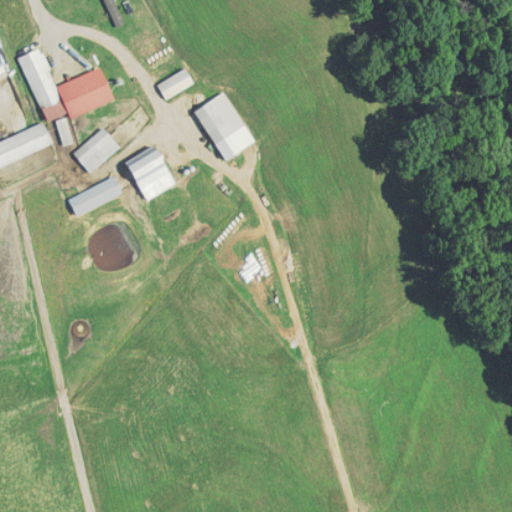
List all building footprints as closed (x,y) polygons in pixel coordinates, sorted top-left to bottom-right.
[(105,0),(116,25),(124,22),(114,0),(105,0)] [(113,98),(101,66),(55,84),(41,46),(19,54),(44,120),(68,111),(69,115),(113,98)] [(164,96),(193,83),(186,68),(157,81),(164,96)] [(224,158),(254,140),(224,90),(194,108),(224,158)] [(73,141),(66,116),(56,119),(63,144),(73,141)] [(0,139),(0,164),(52,142),(43,121),(0,139)] [(120,145),(102,125),(73,152),(90,171),(120,145)] [(125,160),(146,198),(176,182),(154,143),(125,160)] [(122,193),(114,175),(67,196),(75,214),(122,193)]
